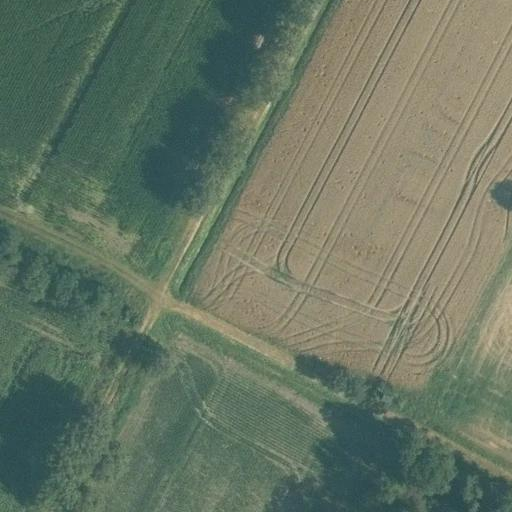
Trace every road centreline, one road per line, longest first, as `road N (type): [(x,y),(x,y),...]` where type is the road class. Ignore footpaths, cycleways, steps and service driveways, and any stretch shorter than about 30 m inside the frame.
road 1 (track): [(44,511),(311,0)]
road 2 (track): [(159,289),(0,225)]
